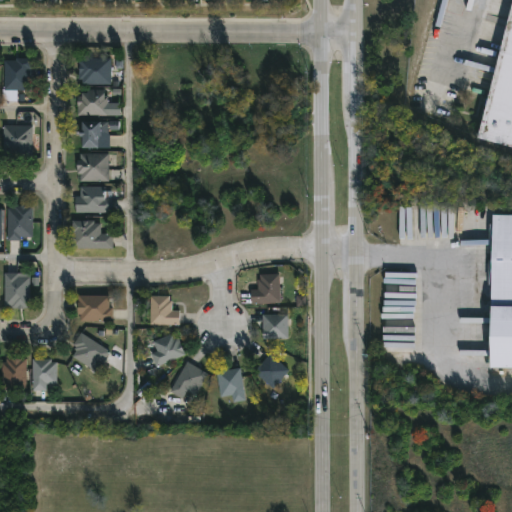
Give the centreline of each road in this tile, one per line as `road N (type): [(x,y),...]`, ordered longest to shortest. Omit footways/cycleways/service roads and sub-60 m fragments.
road 1 (secondary): [(357,511),(351,0)]
road 2 (secondary): [(324,0),(326,511)]
road 3 (residential): [(325,33),(0,33)]
road 4 (residential): [(60,278),(186,277),(271,254),(358,249)]
road 5 (residential): [(57,33),(60,314),(52,331)]
